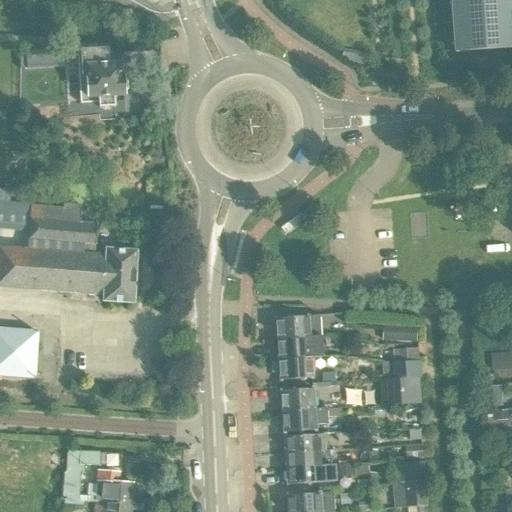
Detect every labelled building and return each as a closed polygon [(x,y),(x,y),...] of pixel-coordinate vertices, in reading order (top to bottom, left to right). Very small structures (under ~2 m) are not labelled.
[(511,47),(511,0),(449,0),(454,52),(511,47)] [(107,48),(76,50),(80,104),(99,103),(99,108),(115,107),(114,97),(124,96),(124,94),(128,91),(127,82),(123,79),(123,76),(122,76),(121,63),(108,64),(107,48)] [(0,189),(0,221),(29,224),(27,248),(0,246),(0,289),(86,295),(88,296),(94,297),(96,295),(103,296),(103,301),(133,303),(136,251),(106,249),(106,256),(95,255),(97,225),(80,224),(81,206),(63,205),(63,209),(30,207),(30,204),(8,203),(9,190),(0,189)] [(319,316),(275,319),(276,341),(321,338),(319,316)] [(382,330),(382,338),(415,339),(415,326),(382,325),(382,330)] [(276,341),(278,361),(310,359),(310,357),(322,357),(321,338),(276,341)] [(399,349),(400,363),(419,362),(418,348),(399,349)] [(511,354),(492,356),(493,370),(511,369),(511,354)] [(311,380),(310,359),(278,361),(279,382),(311,380)] [(396,379),(414,378),(420,378),(419,362),(400,363),(393,363),(394,379),(396,379)] [(334,373),(320,373),(321,385),(335,384),(334,373)] [(418,380),(385,382),(387,406),(420,404),(420,401),(418,380)] [(280,391),(281,411),(313,409),(311,389),(280,391)] [(283,432),(314,430),(314,425),(327,424),(326,408),(313,409),(281,411),(283,432)] [(506,413),(495,414),(495,422),(507,421),(506,413)] [(420,430),(409,430),(410,440),(420,440),(420,430)] [(350,433),(337,434),(337,442),(351,441),(350,433)] [(322,435),(283,437),(284,453),(324,450),(322,435)] [(421,445),(405,447),(405,459),(422,458),(421,445)] [(324,450),(284,453),(285,468),(324,466),(323,459),(329,458),(329,451),(324,451),(324,450)] [(62,493),(62,498),(63,498),(63,502),(79,502),(80,498),(79,498),(79,473),(84,473),(85,465),(100,466),(100,453),(69,451),(67,451),(65,470),(64,470),(62,493)] [(413,482),(423,482),(423,462),(413,462),(413,482)] [(350,465),(338,466),(339,474),(351,473),(350,465)] [(324,466),(285,468),(287,486),(289,485),(329,482),(334,482),(334,474),(333,466),(324,466)] [(96,501),(129,504),(131,485),(118,484),(119,472),(97,471),(96,483),(97,483),(96,501)] [(426,506),(425,482),(392,484),(393,508),(419,506),(426,506)] [(287,495),(288,511),(332,511),(331,493),(318,493),(287,495)]
